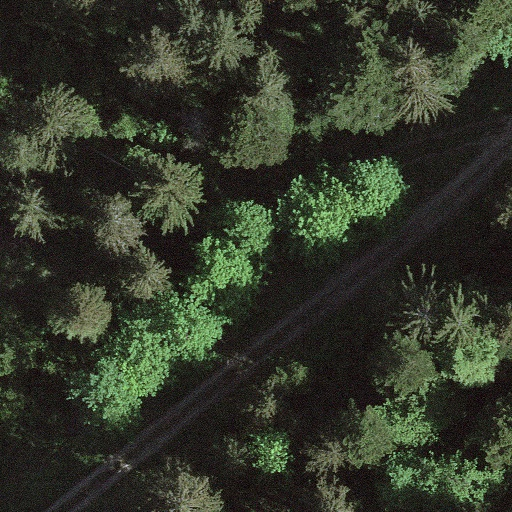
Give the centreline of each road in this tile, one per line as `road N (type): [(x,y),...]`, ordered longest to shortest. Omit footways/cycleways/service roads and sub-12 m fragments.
road 1 (track): [(511,207),(162,511)]
road 2 (track): [(165,232),(511,123)]
